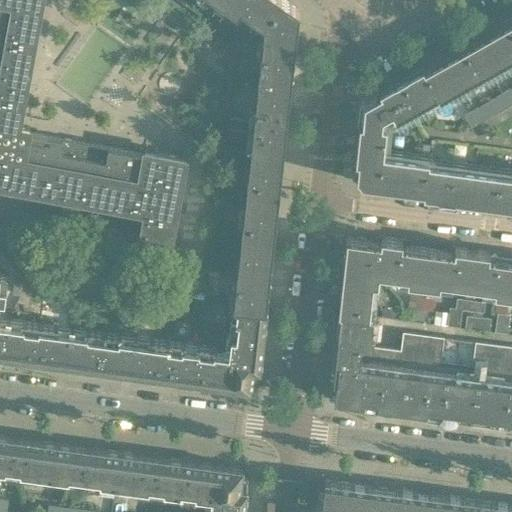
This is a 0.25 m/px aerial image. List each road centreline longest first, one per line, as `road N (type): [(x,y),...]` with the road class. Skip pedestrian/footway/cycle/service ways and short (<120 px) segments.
road 1 (residential): [(290,431),(0,393)]
road 2 (residential): [(290,431),(319,201)]
road 3 (residential): [(511,460),(290,431)]
road 4 (residential): [(319,201),(511,227)]
road 5 (residential): [(319,201),(333,70),(354,28)]
